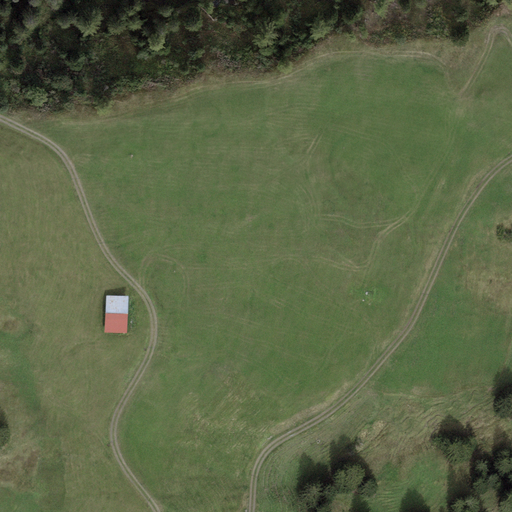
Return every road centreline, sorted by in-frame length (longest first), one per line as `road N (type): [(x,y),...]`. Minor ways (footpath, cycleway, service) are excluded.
road 1 (track): [(0,120),(70,161),(109,260),(150,316),(147,352),(113,421),(112,440),(154,511)]
road 2 (track): [(248,511),(265,452),(327,413),(402,337),(464,211),(511,159)]
